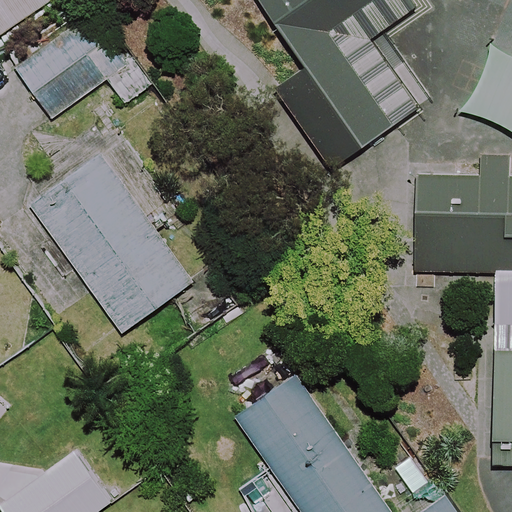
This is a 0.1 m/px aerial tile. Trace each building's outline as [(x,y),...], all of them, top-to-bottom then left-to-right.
[(370,0),(238,0),(236,2),(278,63),(370,0)] [(511,0),(479,0),(477,7),(511,22),(511,0)] [(145,91),(97,19),(19,72),(50,119),(111,78),(127,103),(145,91)] [(398,131),(340,47),(272,93),(329,177),(398,131)] [(192,282),(97,149),(28,198),(123,331),(192,282)] [(511,173),(410,170),(406,275),(511,278),(511,173)] [(511,511),(511,312),(485,311),(480,443),(509,444),(506,511),(511,511)] [(388,511),(297,376),(233,418),(267,469),(235,491),(248,511),(388,511)] [(96,511),(105,506),(68,457),(4,505),(8,511),(96,511)] [(459,511),(449,496),(426,511),(459,511)]
